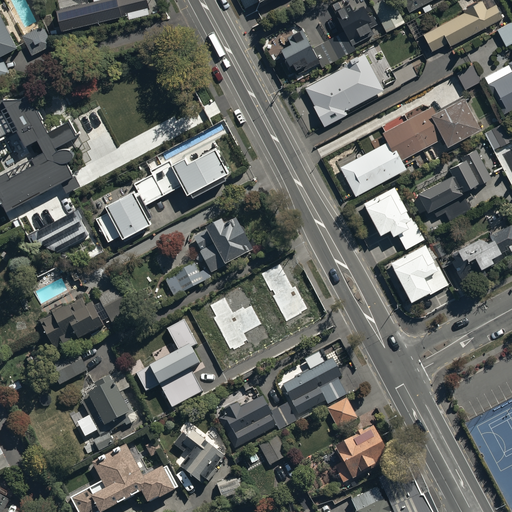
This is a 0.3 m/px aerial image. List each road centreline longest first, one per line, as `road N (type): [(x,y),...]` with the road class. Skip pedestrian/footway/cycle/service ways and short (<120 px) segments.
road 1 (secondary): [(396,371),(199,0)]
road 2 (secondary): [(472,511),(396,371)]
road 3 (tertiary): [(396,371),(511,310)]
